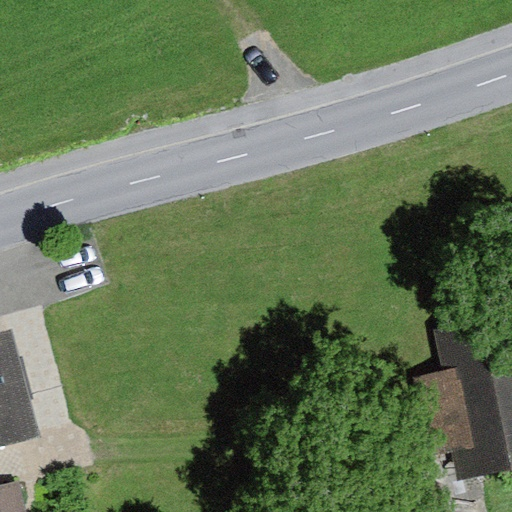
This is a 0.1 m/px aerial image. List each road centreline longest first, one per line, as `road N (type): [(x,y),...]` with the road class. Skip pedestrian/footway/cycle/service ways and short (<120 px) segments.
road 1 (tertiary): [(0,210),(406,107),(511,66)]
road 2 (track): [(230,0),(313,132)]
